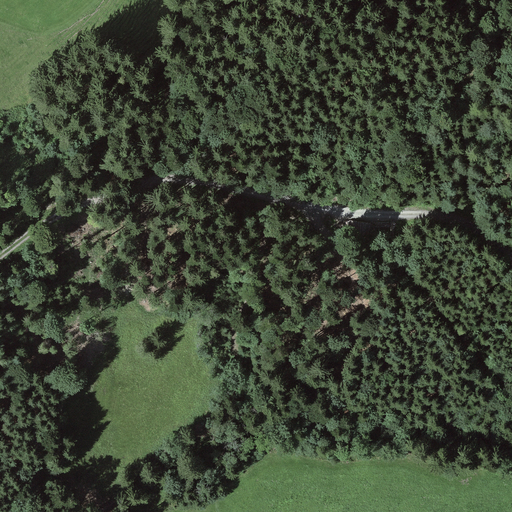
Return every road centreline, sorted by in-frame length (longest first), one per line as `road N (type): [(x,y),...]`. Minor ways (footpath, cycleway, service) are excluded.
road 1 (track): [(0,268),(56,223),(167,174),(198,172),(346,214),(445,218),(511,254)]
road 2 (track): [(511,376),(477,355),(346,214)]
road 3 (track): [(177,0),(177,112),(167,174)]
